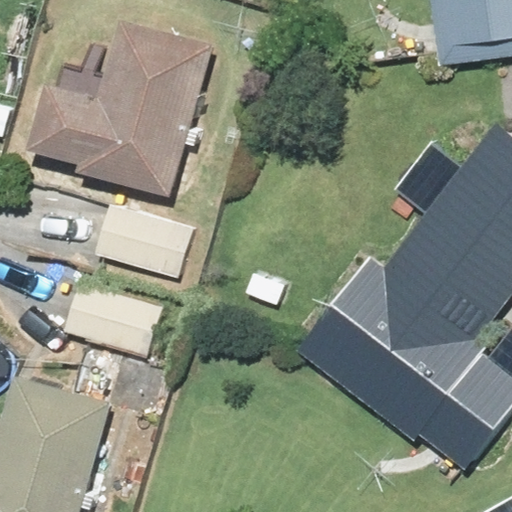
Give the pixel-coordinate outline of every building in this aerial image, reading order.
[(511,0),(445,0),(454,62),(511,54),(511,0)] [(154,186),(207,29),(126,2),(100,78),(51,62),(29,129),(86,149),(82,162),(154,186)] [(511,112),(496,101),(306,344),(472,472),(511,420),(511,377),(476,349),(511,302),(511,112)] [(189,214),(102,187),(88,232),(175,259),(189,214)] [(159,295),(78,267),(59,321),(140,349),(159,295)] [(0,511),(69,511),(103,388),(11,363),(0,402),(0,511)]
